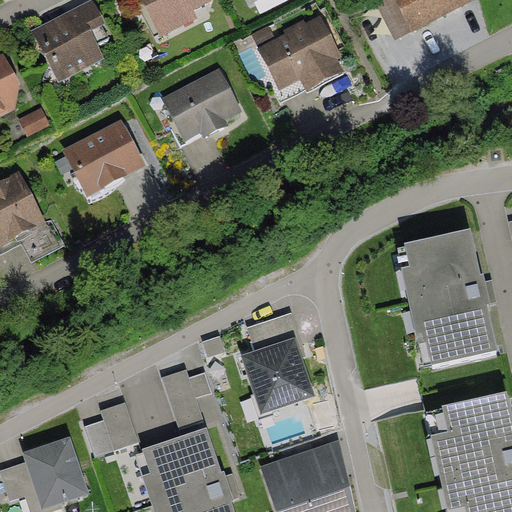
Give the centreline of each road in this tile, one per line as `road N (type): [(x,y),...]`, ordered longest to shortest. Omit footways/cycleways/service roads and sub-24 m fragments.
road 1 (residential): [(0,298),(511,43)]
road 2 (residential): [(326,272),(0,435)]
road 3 (residential): [(376,511),(326,272)]
road 4 (residential): [(511,177),(426,193),(358,226),(326,272)]
